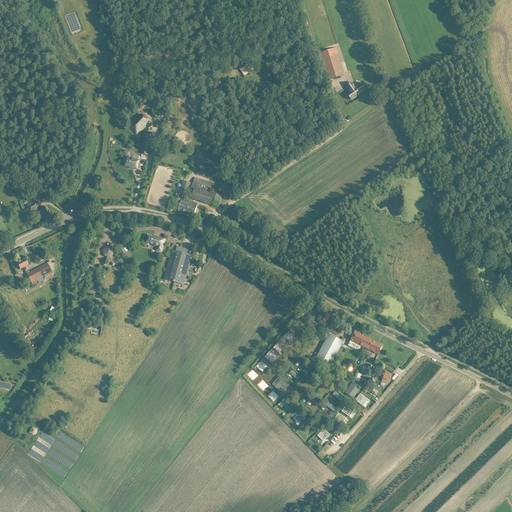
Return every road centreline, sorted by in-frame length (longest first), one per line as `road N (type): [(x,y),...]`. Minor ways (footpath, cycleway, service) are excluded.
road 1 (unclassified): [(511,396),(185,223),(95,213),(0,252)]
road 2 (track): [(205,231),(234,201),(484,30)]
